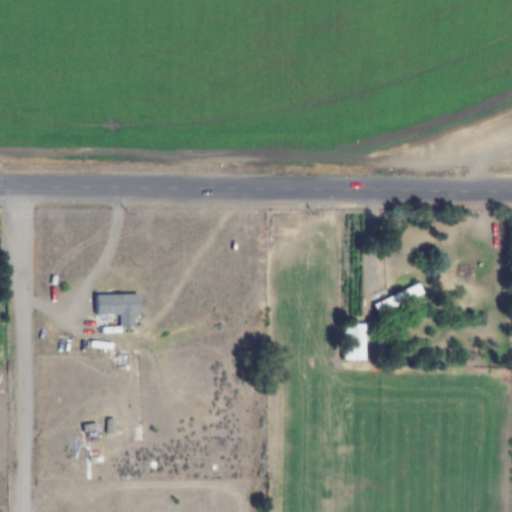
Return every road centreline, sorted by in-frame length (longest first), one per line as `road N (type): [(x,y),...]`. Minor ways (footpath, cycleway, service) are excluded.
road 1 (tertiary): [(0,188),(511,191)]
road 2 (residential): [(21,511),(23,189)]
